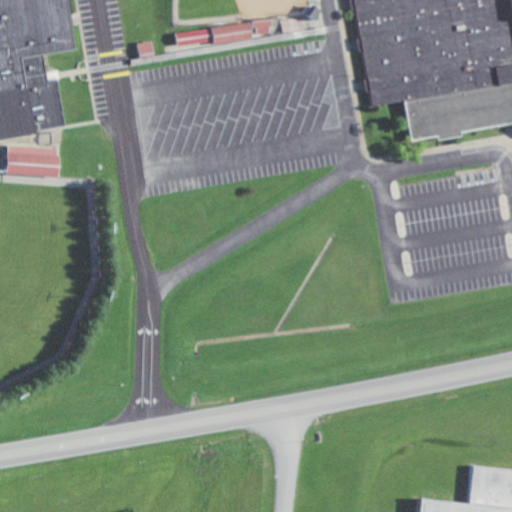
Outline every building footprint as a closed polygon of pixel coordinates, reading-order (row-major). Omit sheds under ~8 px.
[(0,0),(0,138),(69,129),(61,70),(50,72),(47,54),(78,49),(71,0),(0,0)] [(511,0),(347,0),(364,105),(396,99),(400,137),(511,120),(511,0)] [(258,20),(258,34),(274,33),(274,19),(258,20)] [(218,43),(256,39),(254,23),(179,31),(180,45),(217,41),(218,43)] [(141,42),(143,58),(158,57),(156,41),(141,42)] [(10,174),(62,176),(63,147),(11,145),(10,174)] [(511,511),(511,468),(478,466),(475,503),(422,499),(420,511),(511,511)]
